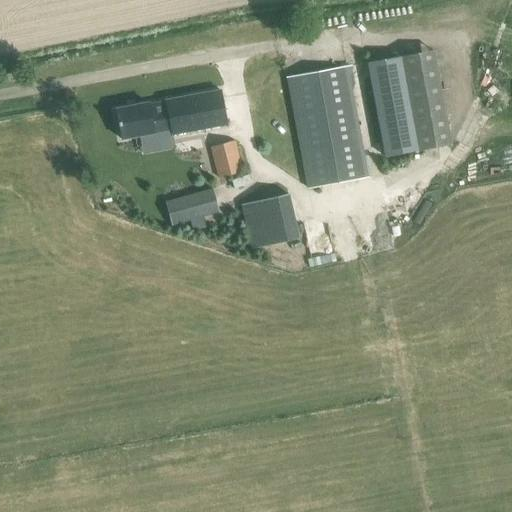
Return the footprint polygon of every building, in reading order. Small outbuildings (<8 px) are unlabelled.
[(368,63),(385,156),(418,151),(401,57),(368,63)] [(288,77),(309,188),(368,177),(349,73),(353,72),(351,66),(288,77)] [(229,125),(226,110),(222,90),(166,100),(166,101),(150,104),(150,103),(116,110),(122,138),(155,132),(153,120),(169,117),(172,136),(229,125)] [(212,146),(220,178),(243,172),(235,141),(212,146)] [(166,201),(173,225),(220,211),(213,188),(166,201)] [(242,204),(252,249),(300,238),(290,193),(242,204)] [(308,259),(310,266),(335,261),(334,254),(308,259)]
